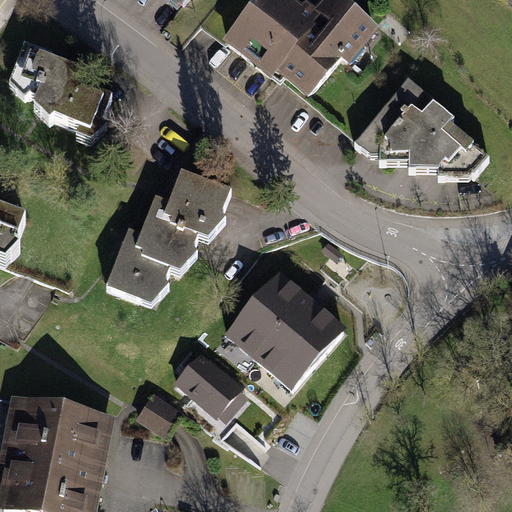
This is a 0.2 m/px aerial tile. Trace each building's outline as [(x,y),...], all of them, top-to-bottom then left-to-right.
[(163,0),(185,17),(198,0),(163,0)] [(332,0),(318,17),(297,0),(266,0),(225,50),(269,86),(274,90),(279,83),(309,108),(343,67),(351,73),(381,37),(336,0),(332,0)] [(42,105),(38,117),(53,133),(58,128),(81,137),(79,143),(95,148),(110,132),(106,125),(115,104),(94,95),(97,86),(70,75),(52,68),(55,58),(27,48),(13,88),(28,106),(33,101),(42,105)] [(410,87),(357,152),(374,164),(383,164),(383,171),(395,170),(413,170),(413,180),(442,179),(442,187),(475,186),(492,165),(451,132),(454,129),(433,112),(436,108),(410,87)] [(125,251),(109,296),(153,314),(172,293),(168,288),(172,279),(182,283),(199,262),(195,257),(200,246),(211,250),(228,231),(225,226),(234,201),(182,181),(172,209),(162,206),(157,204),(143,242),(131,237),(125,251)] [(0,269),(7,272),(22,254),(17,249),(28,225),(0,215),(0,269)] [(329,246),(323,254),(337,265),(343,258),(329,246)] [(283,279),(227,344),(294,402),(350,337),(313,306),(283,279)] [(204,361),(176,392),(218,428),(221,424),(228,430),(250,404),(244,399),(246,396),(210,365),(204,361)] [(156,399),(137,426),(168,447),(187,421),(156,399)] [(116,427),(13,406),(0,470),(8,471),(0,511),(99,511),(107,476),(116,427)]
